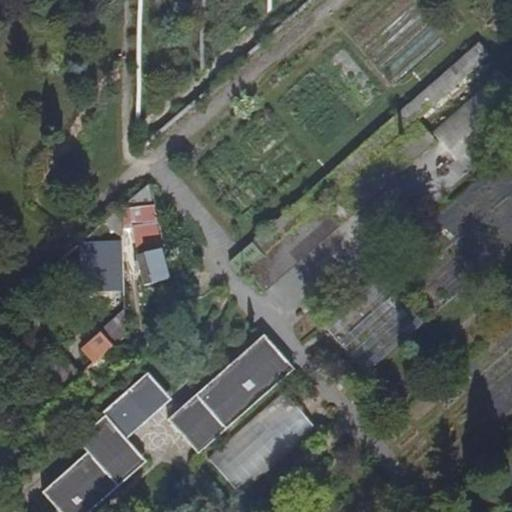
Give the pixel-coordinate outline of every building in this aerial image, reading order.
[(490,54),(478,40),(227,262),(238,276),(490,54)] [(454,161),(511,109),(511,90),(496,73),(429,133),(454,161)] [(285,104),(299,120),(330,93),(315,77),(285,104)] [(433,143),(416,124),(246,274),(262,294),(433,143)] [(100,224),(121,237),(121,226),(120,209),(120,206),(100,224)] [(144,285),(168,279),(162,251),(153,207),(120,209),(121,226),(129,226),(138,260),(133,262),(135,271),(140,270),(144,285)] [(80,295),(123,294),(122,243),(78,245),(80,295)] [(35,297),(50,296),(50,268),(35,281),(35,297)] [(421,325),(378,275),(318,326),(363,377),(421,325)] [(124,310),(81,348),(94,364),(125,338),(124,310)] [(289,372),(259,337),(162,420),(192,456),(289,372)] [(57,352),(50,357),(50,402),(78,378),(57,352)] [(142,375),(100,412),(103,415),(100,418),(111,431),(63,473),(93,507),(141,464),(121,441),(165,401),(142,375)] [(311,435),(278,396),(202,461),(235,499),(311,435)]
